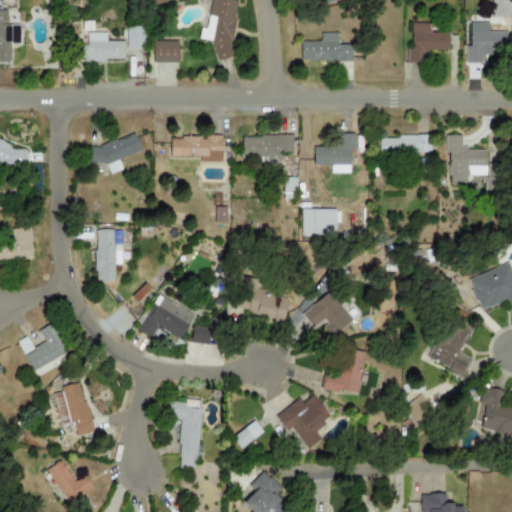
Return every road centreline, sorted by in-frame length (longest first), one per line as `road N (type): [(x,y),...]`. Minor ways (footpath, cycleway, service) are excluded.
road 1 (residential): [(0,93),(511,92)]
road 2 (residential): [(62,93),(70,270),(94,318),(156,362),(264,367)]
